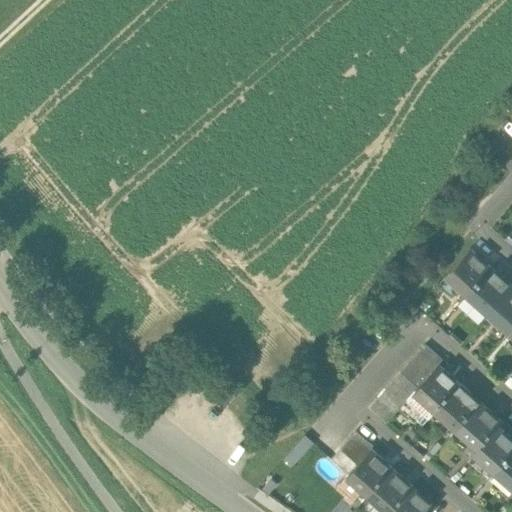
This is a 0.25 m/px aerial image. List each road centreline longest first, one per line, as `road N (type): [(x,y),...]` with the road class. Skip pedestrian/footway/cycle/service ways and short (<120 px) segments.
road 1 (residential): [(471,511),(354,409),(423,327),(511,404)]
road 2 (tertiary): [(0,285),(75,380),(245,511)]
